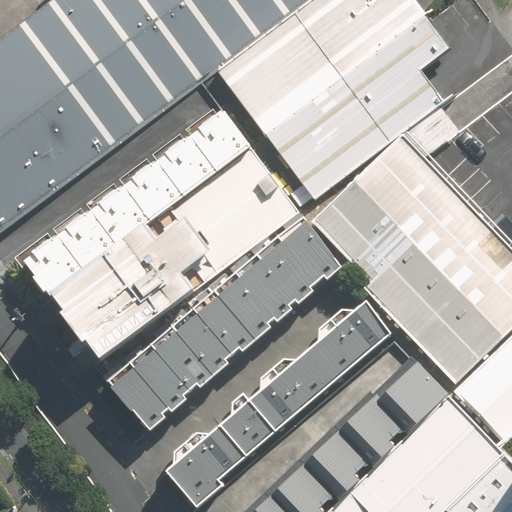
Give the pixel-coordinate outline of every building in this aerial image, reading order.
[(48,0),(0,36),(0,226),(215,67),(305,0),(48,0)] [(368,0),(365,2),(363,0),(305,0),(215,67),(313,196),(443,97),(421,69),(474,29),(451,0),(368,0)] [(225,104),(24,255),(52,293),(253,141),(225,104)] [(511,320),(511,237),(407,130),(310,224),(457,374),(511,320)] [(304,208),(253,141),(52,293),(43,299),(95,367),(304,208)] [(341,262),(305,219),(110,383),(147,426),(341,262)] [(397,332),(367,296),(164,462),(198,504),(226,481),(221,475),(397,332)] [(511,335),(453,393),(501,441),(511,430),(511,335)] [(419,358),(386,389),(417,423),(445,395),(450,390),(419,358)] [(382,386),(349,417),(378,447),(382,452),(417,423),(386,389),(382,386)] [(501,452),(445,395),(417,423),(327,511),(438,511),(446,505),(501,452)] [(378,447),(349,417),(315,450),(344,480),(350,487),(377,461),(370,454),(378,447)] [(344,480),(315,450),(272,490),(292,511),(323,511),(334,502),(328,495),(344,480)] [(511,511),(511,463),(501,452),(446,505),(452,511),(511,511)] [(292,511),(272,490),(248,511),(292,511)]
